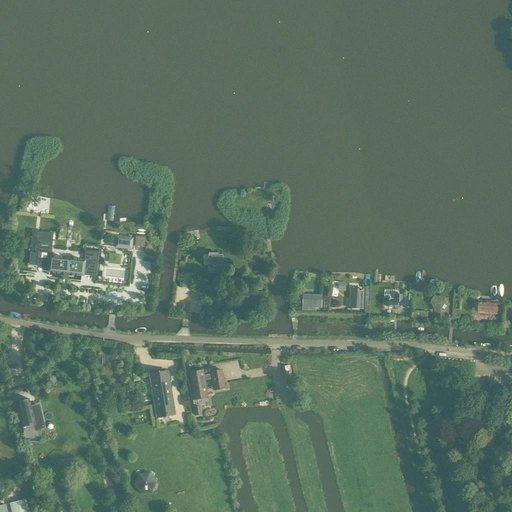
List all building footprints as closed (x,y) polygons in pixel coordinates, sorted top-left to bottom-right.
[(116,237),(115,248),(131,249),(132,238),(116,237)] [(39,242),(36,266),(49,267),(48,271),(52,272),(52,274),(55,275),(55,272),(56,272),(56,275),(59,275),(60,272),(63,273),(62,276),(68,277),(68,273),(71,274),(71,276),(74,277),(75,274),(76,274),(75,277),(79,277),(79,275),(95,276),(98,254),(85,252),(84,262),(80,262),(81,260),(77,259),(77,261),(76,261),(76,259),(73,259),(73,261),(61,260),(61,257),(54,256),(53,259),(50,258),(51,243),(39,242)] [(221,267),(222,256),(216,256),(216,255),(207,255),(207,266),(221,267)] [(360,290),(350,290),(350,295),(350,308),(362,309),(363,291),(363,290),(360,290)] [(397,309),(398,308),(404,308),(404,299),(403,299),(403,296),(394,295),(394,299),(387,299),(387,307),(394,308),(395,309),(397,309)] [(321,307),(321,297),(303,296),(303,310),(315,310),(315,307),(321,307)] [(445,312),(449,305),(445,298),(437,298),(433,304),(437,311),(445,312)] [(480,303),(480,313),(496,313),(496,303),(480,303)] [(284,382),(292,381),(290,365),(282,366),(284,382)] [(202,371),(188,373),(192,400),(193,400),(194,408),(195,416),(201,415),(199,407),(196,407),(195,400),(207,398),(204,381),(212,380),(214,390),(224,389),(221,370),(210,372),(211,375),(203,376),(202,371)] [(167,372),(149,375),(156,418),(175,415),(167,372)] [(16,402),(26,442),(31,442),(30,439),(36,439),(37,431),(43,428),(38,406),(30,408),(28,399),(16,402)] [(138,474),(134,485),(141,494),(152,493),(157,482),(150,473),(138,474)] [(101,506),(109,504),(104,481),(96,483),(101,506)] [(12,511),(28,511),(25,500),(10,504),(12,511)]
